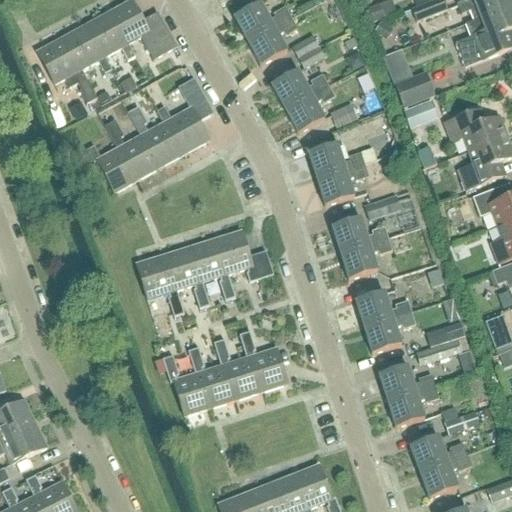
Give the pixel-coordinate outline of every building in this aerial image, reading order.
[(473,25),(511,10),(511,9),(508,0),(475,0),(456,8),(461,19),(469,15),(473,25)] [(412,13),(417,26),(446,15),(441,2),(435,4),(434,4),(412,13)] [(131,5),(107,18),(125,51),(128,50),(145,41),(151,53),(159,49),(152,36),(149,38),(131,5)] [(233,22),(246,47),(291,22),(284,11),(273,17),(275,21),(269,25),(260,8),(233,22)] [(511,10),(473,25),(464,28),(470,41),(454,48),(464,72),(511,53),(511,52),(506,37),(511,34),(511,10)] [(107,18),(84,31),(102,64),(105,63),(122,54),(128,66),(135,62),(128,50),(125,51),(107,18)] [(291,22),(246,47),(260,71),(287,56),(277,39),(283,35),(285,39),(296,33),(291,22)] [(84,31),(60,44),(78,77),(81,76),(82,76),(98,66),(105,78),(111,75),(105,63),(102,64),(84,31)] [(78,77),(60,44),(36,57),(54,90),(64,85),(69,93),(78,88),(81,94),(79,95),(86,109),(97,103),(82,76),(81,76),(78,77)] [(270,90),(284,114),(328,90),(322,79),(310,85),(312,89),(306,92),(297,75),(270,90)] [(393,91),(401,112),(433,99),(424,79),(393,91)] [(167,126),(185,159),(209,146),(198,127),(212,119),(193,84),(177,92),(189,114),(170,124),(164,112),(157,116),(163,128),(167,126)] [(328,90),(284,114),(297,139),(324,124),(315,107),(321,104),(323,108),(334,101),(328,90)] [(332,120),(338,132),(371,118),(365,105),(332,120)] [(462,144),(467,156),(506,142),(499,122),(480,129),(475,115),(443,127),(451,148),(462,144)] [(335,135),(341,145),(374,131),(369,121),(335,135)] [(119,152),(138,185),(161,172),(143,139),(140,141),(123,150),(119,143),(123,141),(115,125),(104,131),(116,154),(119,152)] [(133,129),(140,141),(143,139),(161,172),(185,159),(167,126),(163,128),(147,137),(140,125),(133,129)] [(511,156),(506,142),(467,156),(472,169),(464,172),(472,193),(505,180),(500,167),(511,162),(511,156)] [(308,157),(317,184),(365,169),(361,156),(348,161),(349,164),(343,166),(337,148),(308,157)] [(119,152),(116,154),(100,163),(94,151),(86,155),(93,167),(96,166),(114,198),(138,185),(119,152)] [(365,169),(317,184),(325,210),(353,201),(347,182),(354,180),(356,185),(368,180),(365,169)] [(490,217),(496,231),(511,224),(511,200),(508,202),(503,190),(472,202),(479,222),(490,217)] [(365,211),(370,224),(400,214),(395,200),(365,211)] [(332,231),(340,258),(388,242),(384,232),(372,236),(373,239),(367,241),(361,222),(332,231)] [(511,224),(496,231),(501,244),(489,248),(498,270),(511,264),(511,224)] [(241,236),(213,245),(224,281),(228,280),(249,273),(250,278),(248,278),(251,287),(273,280),(266,256),(249,262),(241,236)] [(388,242),(340,258),(349,284),(377,275),(372,257),(378,255),(379,259),(392,255),(388,242)] [(213,245),(187,253),(198,289),(202,288),(220,282),(221,287),(219,287),(225,305),(235,302),(228,280),(224,281),(213,245)] [(187,253),(161,261),(173,297),(176,296),(194,290),(196,295),(194,295),(200,313),(209,310),(202,288),(198,289),(187,253)] [(173,297),(161,261),(136,269),(147,305),(169,298),(170,303),(168,303),(174,321),(183,318),(176,296),(173,297)] [(385,270),(388,281),(418,273),(414,261),(385,270)] [(508,294),(509,294),(511,302),(511,267),(491,276),(496,289),(505,286),(508,294)] [(392,283),(396,295),(421,287),(417,275),(392,283)] [(356,305),(364,332),(412,316),(408,305),(394,309),(395,312),(389,314),(384,296),(356,305)] [(412,316),(364,332),(373,359),(401,350),(395,331),(401,329),(403,333),(416,329),(412,316)] [(501,320),(485,327),(495,354),(511,348),(501,320)] [(424,339),(428,350),(456,341),(452,330),(424,339)] [(239,339),(246,362),(250,361),(261,397),(287,389),(276,353),(254,360),(252,355),(255,354),(249,336),(239,339)] [(213,347),(221,370),(224,369),(236,405),(261,397),(250,361),(246,362),(228,368),(226,363),(229,362),(224,344),(213,347)] [(188,355),(195,379),(199,378),(210,414),(236,405),(224,369),(221,370),(203,376),(201,371),(204,370),(198,352),(188,355)] [(199,378),(195,379),(178,384),(176,379),(178,378),(172,360),(162,363),(170,387),(173,386),(184,422),(210,414),(199,378)] [(379,379),(388,405),(435,390),(431,378),(418,383),(419,387),(413,389),(407,370),(379,379)] [(435,390),(388,405),(396,433),(425,424),(419,405),(425,403),(426,407),(439,403),(435,390)] [(0,445),(34,429),(24,406),(0,416),(0,445)] [(444,428),(447,438),(477,428),(474,418),(444,428)] [(34,429),(0,445),(0,446),(10,469),(45,453),(34,429)] [(410,451),(420,477),(467,459),(462,447),(450,452),(451,455),(444,457),(438,440),(410,451)] [(467,459),(420,477),(430,503),(458,493),(451,475),(458,472),(459,476),(471,471),(467,459)] [(319,470),(294,480),(306,511),(314,511),(327,507),(329,511),(327,511),(338,511),(335,503),(332,504),(319,470)] [(306,511),(294,480),(269,490),(277,511),(306,511)] [(25,486),(33,502),(37,500),(43,511),(73,511),(62,488),(41,498),(40,494),(41,493),(35,481),(25,486)] [(511,484),(486,494),(491,508),(511,500),(511,484)] [(277,511),(269,490),(243,500),(248,511),(277,511)] [(43,511),(37,500),(33,502),(18,510),(16,507),(18,506),(11,493),(2,497),(9,511),(43,511)] [(248,511),(243,500),(218,509),(218,511),(248,511)]
